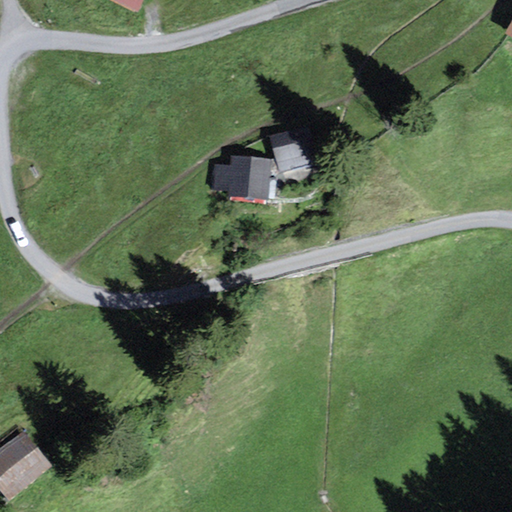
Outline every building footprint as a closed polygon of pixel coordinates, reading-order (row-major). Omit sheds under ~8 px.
[(146,0),(99,0),(137,19),(146,0)] [(511,21),(503,40),(511,45),(511,21)] [(302,127),(268,137),(279,172),(313,162),(302,127)] [(231,166),(214,164),(212,189),(228,190),(227,197),(268,200),(271,158),(232,156),(231,166)] [(25,430),(0,448),(0,488),(8,499),(52,464),(25,430)]
